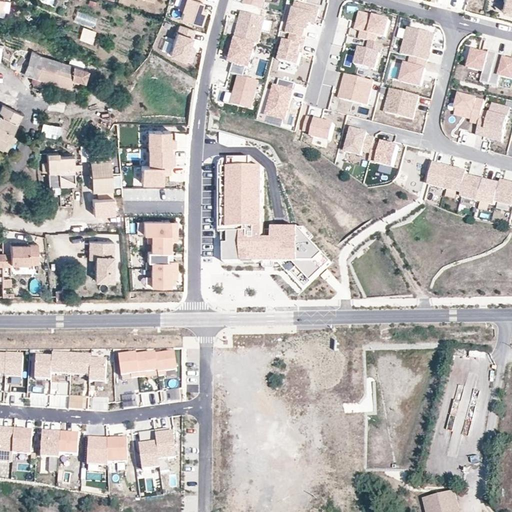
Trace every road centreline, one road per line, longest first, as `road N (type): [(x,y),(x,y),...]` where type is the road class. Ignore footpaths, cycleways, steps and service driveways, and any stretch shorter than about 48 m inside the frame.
road 1 (residential): [(199,321),(196,149),(224,0)]
road 2 (tertiary): [(511,317),(199,321)]
road 3 (residential): [(0,411),(72,417),(204,406)]
road 4 (residential): [(459,23),(432,125),(435,143),(511,165)]
road 5 (tertiary): [(199,321),(0,320)]
